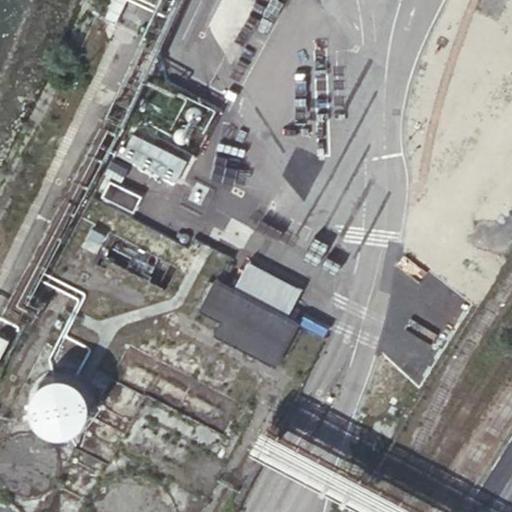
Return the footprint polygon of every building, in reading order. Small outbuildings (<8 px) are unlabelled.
[(183,95),(157,82),(146,105),(171,117),(183,95)] [(183,152),(128,124),(117,146),(172,173),(183,152)] [(137,186),(106,170),(98,186),(129,201),(137,186)] [(244,253),(230,279),(283,308),(297,282),(244,253)] [(230,279),(211,269),(195,300),(215,311),(208,323),(269,356),(293,313),(283,308),(230,279)] [(85,400),(86,393),(86,392),(86,387),(84,380),(81,375),(77,370),(70,365),(65,363),(62,362),(56,361),(51,361),(45,362),(39,365),(34,368),(30,372),(26,378),(24,385),(23,391),(23,396),(24,402),(27,408),(30,413),(32,415),(35,418),(39,420),(45,423),(52,424),(57,424),(60,424),(67,422),(71,420),(77,415),(80,411),(83,406),(85,400)]
